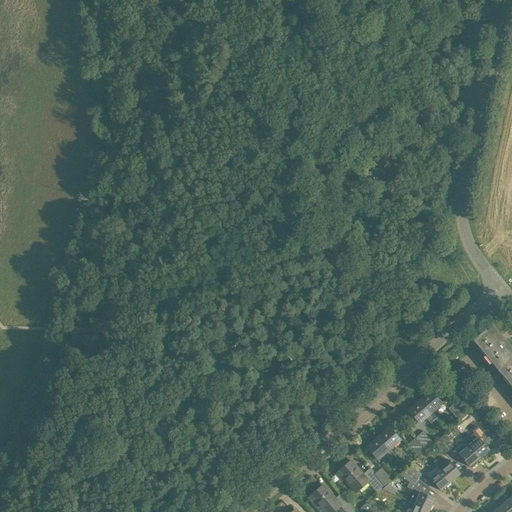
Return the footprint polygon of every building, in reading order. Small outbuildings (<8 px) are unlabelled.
[(472,341),(494,367),(511,351),(511,349),(491,325),(472,341)] [(511,351),(494,367),(511,388),(511,351)] [(430,392),(419,402),(435,420),(440,416),(435,410),(441,404),(430,392)] [(435,420),(419,402),(409,411),(419,423),(425,418),(431,424),(435,420)] [(448,409),(459,422),(467,415),(456,402),(448,409)] [(474,434),(465,442),(479,459),(489,451),(482,443),(487,439),(478,427),(472,432),(474,434)] [(388,428),(377,438),(393,456),(398,452),(393,446),(399,441),(388,428)] [(423,432),(415,438),(426,451),(434,444),(423,432)] [(443,436),(438,440),(448,451),(453,447),(443,436)] [(393,456),(377,438),(367,447),(378,459),(384,454),(389,460),(393,456)] [(426,451),(415,438),(407,445),(418,458),(426,451)] [(448,451),(438,440),(434,444),(443,455),(448,451)] [(475,462),(479,459),(465,442),(455,450),(469,467),(470,466),(472,468),(476,464),(475,462)] [(373,475),(369,469),(363,475),(351,461),(338,472),(355,492),(367,482),(377,493),(384,487),(373,475)] [(450,462),(440,470),(450,483),(460,474),(450,462)] [(409,465),(404,470),(417,480),(421,475),(409,465)] [(381,468),(373,475),(384,487),(392,481),(381,468)] [(417,480),(404,470),(399,474),(413,485),(417,480)] [(450,483),(440,470),(430,478),(440,491),(450,483)] [(335,499),(323,485),(308,499),(319,511),(332,511),(340,506),(344,511),(355,511),(356,511),(341,493),(335,499)] [(414,504),(429,511),(434,499),(414,490),(409,501),(414,504)] [(511,511),(511,501),(510,499),(500,506),(504,511),(511,511)] [(359,509),(370,511),(381,511),(382,509),(374,506),(375,502),(370,500),(365,504),(365,503),(359,509)] [(428,511),(429,511),(414,504),(409,501),(406,507),(411,510),(410,511),(428,511)]
